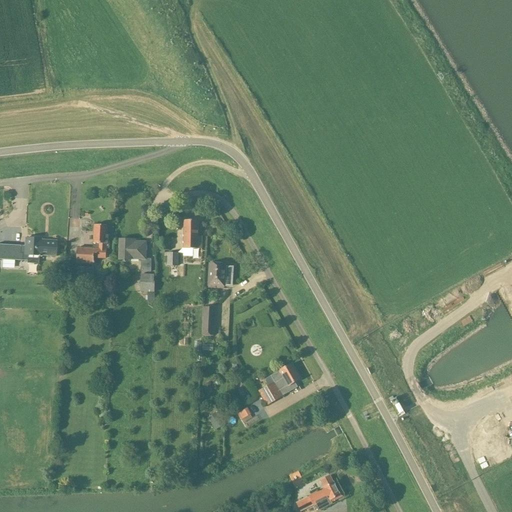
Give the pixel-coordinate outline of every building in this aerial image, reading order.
[(184,248),(202,249),(202,236),(198,236),(198,220),(184,220),(184,248)] [(109,244),(110,244),(110,235),(107,234),(108,226),(95,225),(94,243),(99,244),(99,249),(77,247),(77,263),(94,264),(94,258),(106,259),(107,249),(109,249),(109,244)] [(55,256),(56,242),(44,241),(44,242),(40,242),(41,240),(26,239),(25,248),(20,247),(21,246),(0,244),(0,259),(25,261),(27,261),(27,263),(38,264),(38,261),(38,262),(39,257),(41,257),(42,255),(55,256)] [(151,258),(146,258),(147,242),(136,241),(136,240),(120,239),(119,260),(131,260),(131,259),(142,259),(141,272),(151,272),(151,258)] [(158,239),(158,250),(170,250),(170,239),(158,239)] [(162,283),(175,283),(176,263),(163,263),(162,283)] [(226,264),(210,263),(208,286),(209,286),(208,288),(231,289),(231,278),(225,278),(226,264)] [(70,289),(78,289),(93,290),(93,285),(94,267),(78,266),(77,278),(72,277),(72,268),(66,267),(66,277),(65,288),(70,289)] [(140,291),(154,292),(155,281),(154,281),(154,275),(141,274),(140,291)] [(216,318),(204,317),(203,336),(215,336),(216,318)] [(275,382),(260,391),(267,405),(283,396),(280,391),(300,379),(292,364),(271,376),(275,382)] [(399,403),(394,406),(398,413),(401,412),(402,411),(399,403)] [(245,417),(251,414),(248,408),(242,411),(245,417)] [(209,418),(217,428),(224,423),(216,412),(209,418)] [(340,495),(333,482),(333,483),(330,476),(321,480),(324,487),(325,488),(296,503),(301,511),(313,506),(314,508),(317,509),(329,503),(330,500),(340,495)]
